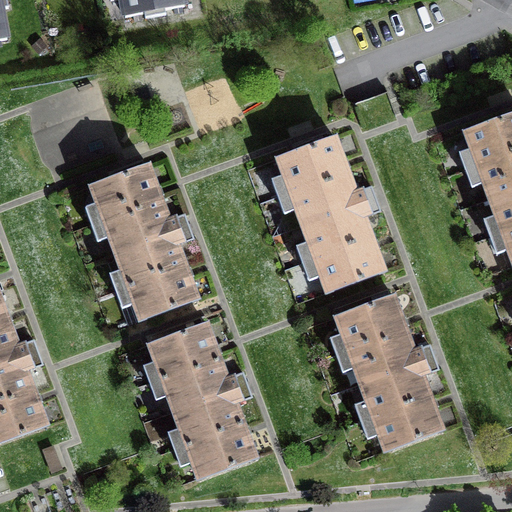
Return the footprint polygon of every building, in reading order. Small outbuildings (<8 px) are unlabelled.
[(119,0),(123,18),(188,6),(187,0),(119,0)] [(511,110),(461,129),(511,268),(511,110)] [(334,135),(274,158),(326,297),(385,275),(334,135)] [(148,160),(86,182),(140,326),(201,304),(148,160)] [(3,285),(0,286),(0,444),(54,425),(3,285)] [(393,293),(326,318),(377,457),(443,433),(393,293)] [(209,323),(142,347),(193,487),(260,463),(209,323)]
